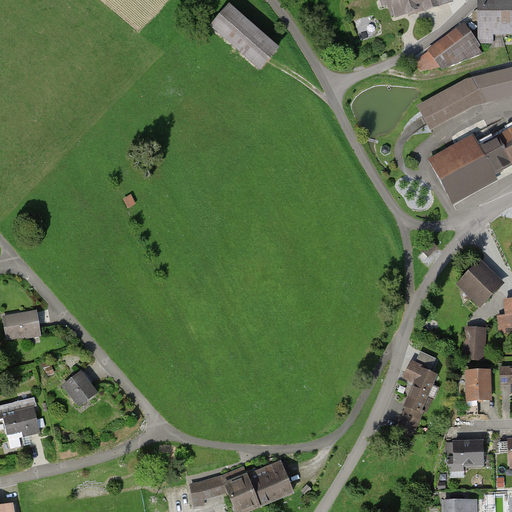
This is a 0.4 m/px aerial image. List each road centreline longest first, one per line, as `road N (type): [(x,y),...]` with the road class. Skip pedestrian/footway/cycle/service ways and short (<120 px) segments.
road 1 (residential): [(168,431),(219,445),(314,445),(355,415),(404,342)]
road 2 (residential): [(0,270),(22,266),(168,431)]
road 3 (unclassified): [(321,511),(379,414),(404,342)]
road 4 (residential): [(168,431),(132,449),(0,482)]
road 5 (residential): [(476,0),(417,51),(330,88)]
road 6 (unclassified): [(401,218),(358,152),(330,88)]
